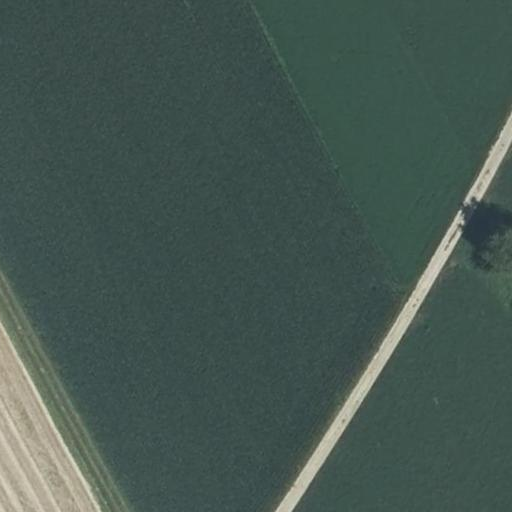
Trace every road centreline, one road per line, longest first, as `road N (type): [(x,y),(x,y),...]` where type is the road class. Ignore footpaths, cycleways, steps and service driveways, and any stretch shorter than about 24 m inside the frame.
road 1 (track): [(282,511),(511,133)]
road 2 (track): [(0,285),(122,511)]
